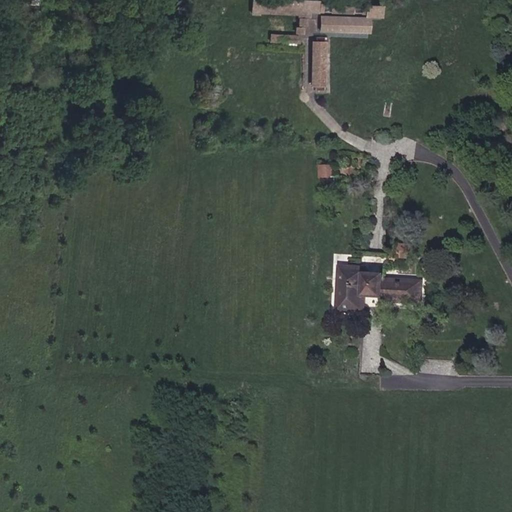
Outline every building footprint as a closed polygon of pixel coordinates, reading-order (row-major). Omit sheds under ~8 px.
[(315,14),(315,0),(250,0),(250,13),(315,14)] [(317,0),(316,12),(325,12),(326,0),(317,0)] [(318,34),(369,35),(369,16),(381,17),(381,3),(362,2),(362,14),(318,13),(318,34)] [(327,77),(328,39),(313,39),(312,77),(327,77)] [(332,161),(333,150),(319,149),(318,160),(332,161)] [(340,171),(341,161),(332,161),(332,171),(340,171)] [(427,219),(417,218),(416,228),(426,229),(427,219)] [(386,224),(385,232),(403,233),(403,225),(386,224)] [(402,260),(403,233),(385,232),(385,242),(332,242),(330,311),(366,312),(366,298),(384,299),(429,301),(431,261),(402,260)]
